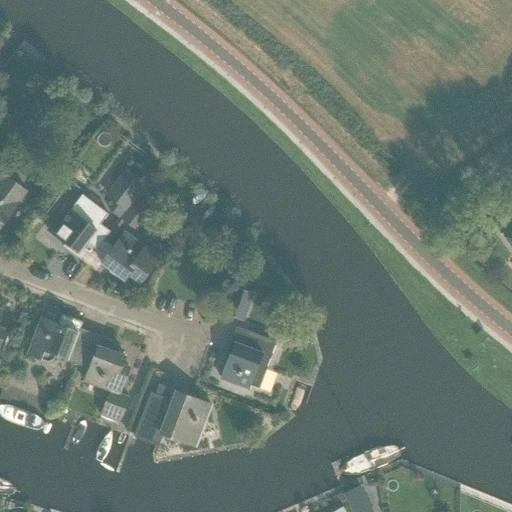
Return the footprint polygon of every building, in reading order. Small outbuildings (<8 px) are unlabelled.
[(82,167),(81,166),(75,162),(66,173),(65,174),(67,175),(69,177),(72,179),(82,167)] [(113,185),(105,196),(124,211),(134,199),(147,183),(127,167),(113,185)] [(0,225),(26,191),(3,173),(0,177),(0,225)] [(65,207),(47,230),(78,252),(75,256),(85,264),(103,239),(110,231),(100,224),(108,214),(106,213),(104,215),(80,196),(70,210),(65,207)] [(119,218),(120,218),(134,230),(140,222),(145,226),(154,214),(134,199),(124,211),(119,218)] [(511,249),(511,218),(497,230),(511,249)] [(103,239),(85,264),(96,271),(101,264),(102,263),(103,264),(124,280),(128,275),(138,282),(163,251),(147,239),(142,245),(124,232),(114,244),(113,246),(103,239)] [(234,287),(224,313),(243,320),(252,294),(234,287)] [(79,332),(83,321),(62,314),(58,324),(41,318),(31,345),(27,354),(47,361),(53,358),(55,354),(67,358),(66,361),(77,365),(88,336),(79,332)] [(229,341),(234,342),(221,378),(248,389),(249,384),(258,388),(275,341),(235,326),(229,341)] [(119,423),(129,396),(118,392),(128,366),(121,363),(124,356),(98,345),(100,340),(88,336),(77,365),(88,370),(84,381),(108,391),(99,415),(119,423)] [(149,399),(134,438),(140,440),(135,453),(152,459),(160,437),(194,450),(200,435),(210,409),(174,395),(157,388),(153,400),(149,399)] [(346,493),(344,494),(343,494),(344,495),(345,497),(349,506),(356,503),(367,498),(365,494),(360,485),(346,493)]
